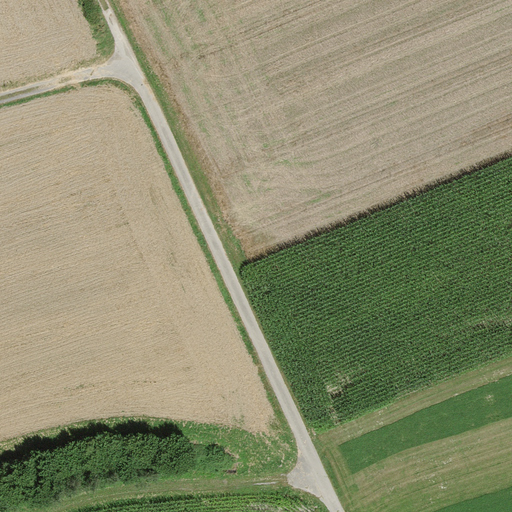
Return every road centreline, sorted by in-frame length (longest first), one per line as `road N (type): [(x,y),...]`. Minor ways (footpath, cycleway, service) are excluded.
road 1 (track): [(0,99),(109,72),(136,85),(332,511)]
road 2 (track): [(318,481),(189,488),(37,511)]
